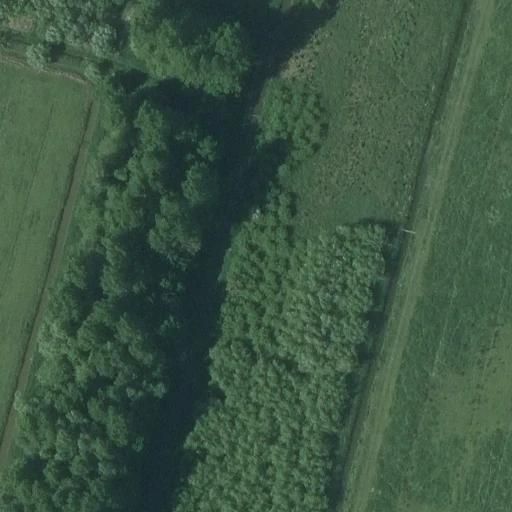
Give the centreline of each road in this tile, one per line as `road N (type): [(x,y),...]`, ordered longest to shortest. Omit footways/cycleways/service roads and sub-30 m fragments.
road 1 (track): [(0,35),(120,68),(225,136),(243,102),(268,0)]
road 2 (track): [(129,511),(186,323)]
road 3 (track): [(225,136),(186,323)]
road 4 (track): [(401,349),(363,511)]
